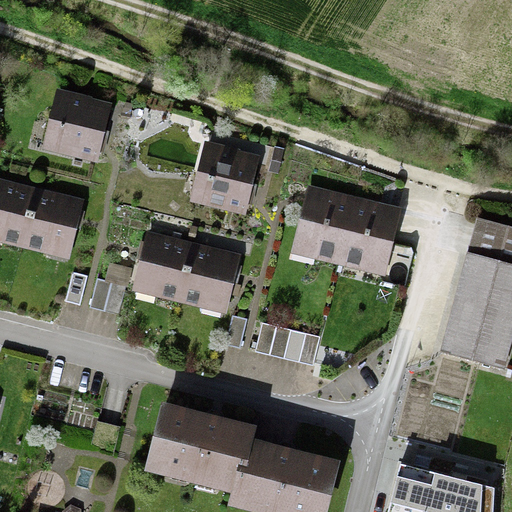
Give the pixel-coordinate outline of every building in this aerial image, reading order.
[(59,129),(55,145),(96,156),(108,109),(60,97),(54,121),(59,129)] [(257,162),(208,149),(202,173),(207,181),(202,198),(245,209),(257,162)] [(0,236),(1,238),(23,244),(35,196),(17,191),(18,188),(0,183),(0,236)] [(53,200),(35,196),(23,244),(45,249),(53,244),(69,248),(80,204),(54,197),(53,200)] [(315,254),(339,260),(353,201),(331,196),(329,204),(308,199),(298,241),(317,245),(315,254)] [(377,207),(353,201),(339,260),(363,266),(365,257),(385,262),(395,221),(375,216),(377,207)] [(511,229),(480,220),(442,352),(510,372),(511,366),(511,229)] [(158,293),(180,298),(192,250),(175,246),(176,243),(149,236),(138,281),(154,285),(158,293)] [(210,255),(192,250),(180,298),(202,303),(211,298),(226,302),(236,259),(210,252),(210,255)] [(79,304),(86,275),(73,272),(66,301),(79,304)] [(104,311),(112,283),(97,279),(89,307),(104,311)] [(118,315),(126,287),(112,283),(104,311),(118,315)] [(241,348),(247,320),(234,317),(227,344),(241,348)] [(291,330),(263,322),(255,351),(283,358),(291,330)] [(305,334),(291,330),(283,358),(297,362),(305,334)] [(321,338),(305,334),(297,362),(313,366),(321,338)] [(238,486),(249,444),(252,431),(164,409),(150,463),(238,486)] [(249,444),(238,486),(234,500),(279,511),(323,511),(335,466),(249,444)] [(484,511),(491,487),(430,471),(419,511),(484,511)]
